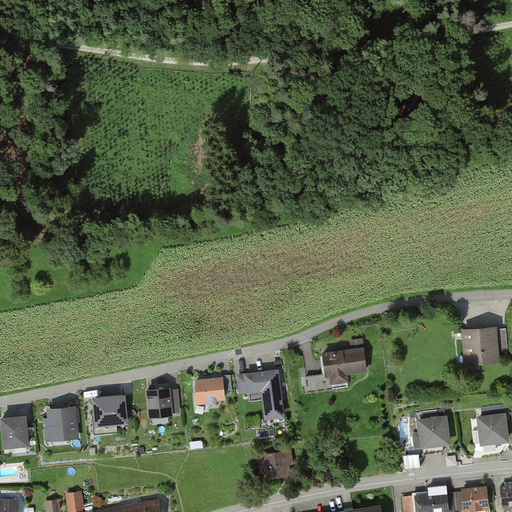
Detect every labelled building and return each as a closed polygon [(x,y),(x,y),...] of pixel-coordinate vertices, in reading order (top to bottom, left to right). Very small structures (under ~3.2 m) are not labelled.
[(497,325),(460,328),(464,365),(501,362),(500,357),(497,328),(497,325)] [(497,328),(500,357),(511,356),(508,327),(497,328)] [(363,347),(320,352),(324,378),(328,378),(329,385),(348,383),(347,376),(366,373),(363,347)] [(277,369),(236,374),(239,394),(260,392),(264,421),(283,419),(277,369)] [(222,377),(194,381),(197,406),(225,403),(222,377)] [(175,380),(150,383),(153,411),(178,408),(175,380)] [(126,394),(91,398),(94,426),(130,422),(126,394)] [(80,438),(77,405),(44,409),(47,441),(80,438)] [(505,413),(475,416),(479,446),(509,443),(505,413)] [(29,414),(0,417),(0,424),(2,445),(32,442),(29,414)] [(417,419),(419,432),(412,433),(415,450),(424,448),(425,454),(434,453),(444,452),(443,446),(453,445),(447,415),(417,419)] [(294,449),(257,455),(261,481),(298,475),(294,449)] [(419,453),(404,455),(405,468),(421,466),(419,453)] [(511,511),(511,486),(501,487),(503,510),(505,510),(505,511),(511,511)] [(486,488),(460,490),(462,511),(475,511),(488,511),(486,488)] [(448,493),(447,491),(414,493),(415,496),(415,511),(448,511),(449,511),(448,493)] [(84,492),(67,494),(69,511),(85,510),(84,492)] [(458,492),(448,493),(449,511),(459,511),(458,492)] [(415,511),(415,496),(405,497),(405,511),(415,511)] [(160,511),(158,499),(96,511),(160,511)] [(18,511),(18,500),(0,500),(0,511),(18,511)] [(60,511),(59,500),(46,501),(46,511),(60,511)]
